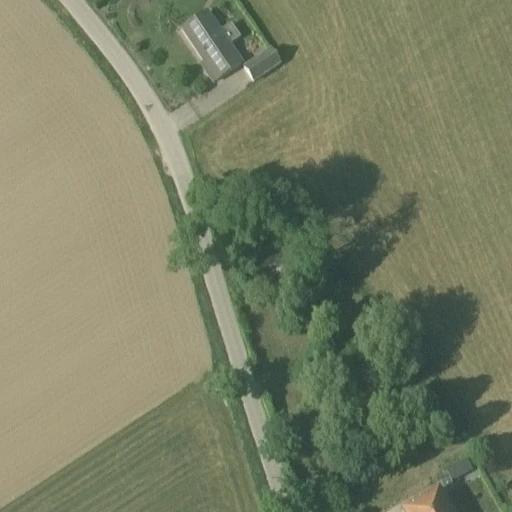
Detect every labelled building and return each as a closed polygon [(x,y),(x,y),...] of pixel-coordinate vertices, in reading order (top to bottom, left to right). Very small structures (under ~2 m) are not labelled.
[(182,32),(191,45),(216,83),(241,66),(228,46),(238,39),(230,28),(220,35),(216,29),(207,15),(182,32)] [(244,70),(251,81),(254,85),(280,68),(270,53),(244,70)] [(461,486),(479,478),(472,460),(454,467),(461,486)] [(447,473),(452,483),(458,480),(452,470),(447,473)] [(448,511),(437,492),(401,511),(448,511)]
